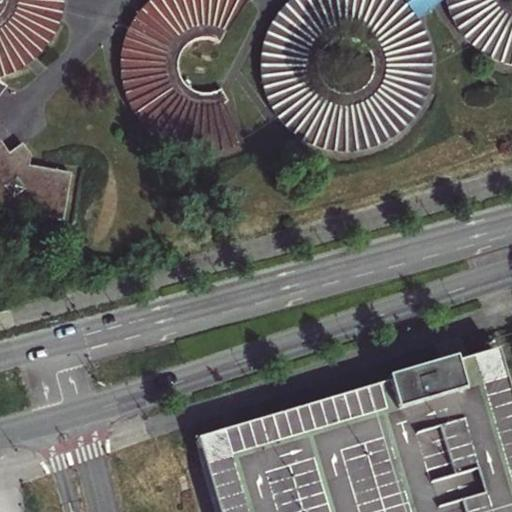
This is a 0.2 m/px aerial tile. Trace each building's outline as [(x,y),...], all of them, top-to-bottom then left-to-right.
[(0,0),(0,93),(2,90),(0,88),(0,76),(23,68),(39,55),(49,45),(61,20),(62,0),(0,0)] [(157,0),(146,9),(134,23),(126,39),(122,56),(121,74),(124,92),(131,108),(141,123),(154,135),(170,144),(187,149),(204,151),(222,149),(239,143),(222,107),(216,94),(206,97),(196,96),(187,91),(180,84),(176,75),(175,65),(179,55),(185,47),(194,42),(203,40),(213,42),(218,32),(224,34),(244,0),(157,0)] [(422,43),(415,27),(416,24),(396,0),(393,0),(392,1),(390,0),(296,0),(295,1),(282,12),(272,26),(265,41),(261,58),(261,75),(265,92),(272,108),(282,122),(294,134),(309,143),(326,148),(343,150),(360,148),(376,143),(391,135),(404,123),(414,110),(422,94),(425,77),(425,60),(422,43)] [(396,0),(416,24),(444,0),(396,0)] [(511,0),(447,0),(448,8),(455,24),(465,38),(478,50),(493,59),(510,64),(511,64),(511,0)] [(219,44),(224,34),(218,32),(213,42),(219,44)] [(221,92),(216,94),(222,107),(228,104),(221,92)] [(0,207),(64,217),(71,171),(28,164),(29,154),(21,143),(8,152),(2,145),(0,145),(0,207)] [(511,511),(511,413),(494,354),(195,442),(215,511),(511,511)]
